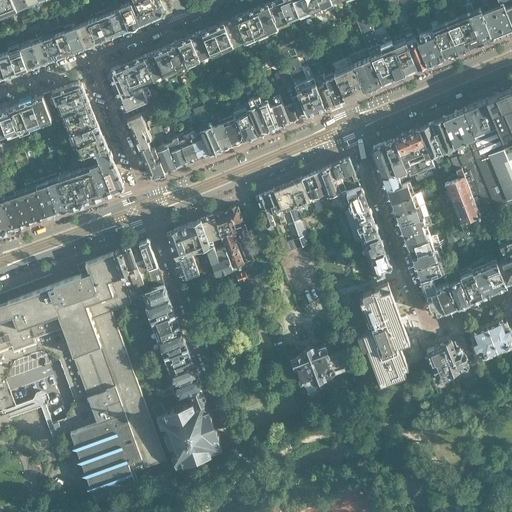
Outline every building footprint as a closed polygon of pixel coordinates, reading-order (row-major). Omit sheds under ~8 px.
[(16,7),(13,0),(0,0),(0,13),(10,10),(13,19),(20,16),(16,7)] [(161,1),(160,0),(133,0),(138,9),(138,10),(161,1)] [(163,13),(164,8),(161,0),(161,1),(138,10),(138,9),(134,11),(139,23),(155,16),(162,13),(163,13)] [(288,19),(280,0),(270,0),(268,1),(277,23),(288,19)] [(299,14),(293,0),(280,0),(288,19),(299,14)] [(310,9),(306,0),(293,0),(299,14),(310,9)] [(321,5),(319,0),(306,0),(310,9),(321,5)] [(398,0),(403,9),(423,1),(422,0),(398,0)] [(511,27),(511,22),(504,4),(503,1),(489,7),(487,2),(473,8),(469,0),(464,3),(480,41),(511,28),(511,27)] [(129,27),(119,5),(118,1),(112,3),(114,8),(116,9),(109,11),(118,32),(129,27)] [(139,23),(134,11),(130,1),(119,5),(129,27),(139,23)] [(278,25),(277,23),(268,1),(257,6),(267,30),(278,25)] [(480,41),(464,3),(459,5),(463,14),(457,16),(469,45),(480,41)] [(267,30),(257,6),(246,10),(257,34),(267,30)] [(257,34),(246,10),(235,15),(244,38),(245,39),(257,34)] [(458,50),(443,12),(440,13),(439,10),(434,12),(437,19),(431,22),(435,32),(445,55),(458,50)] [(469,45),(457,16),(451,19),(447,10),(443,12),(458,50),(469,45)] [(118,32),(109,11),(98,16),(107,37),(118,32)] [(378,40),(365,11),(354,15),(367,44),(378,40)] [(244,38),(235,15),(224,20),(233,42),(244,38)] [(107,37),(98,16),(87,20),(95,41),(107,37)] [(95,41),(87,20),(76,25),(84,46),(95,41)] [(233,42),(224,20),(213,25),(222,47),(233,42)] [(84,46),(76,25),(71,27),(70,23),(63,26),(65,30),(73,50),(84,46)] [(222,47),(213,25),(202,29),(211,52),(222,47)] [(445,55),(435,32),(431,33),(428,28),(424,30),(436,59),(445,55)] [(211,52),(202,29),(190,34),(200,56),(211,52)] [(73,50),(65,30),(54,34),(62,55),(73,50)] [(320,38),(317,30),(308,34),(311,42),(320,38)] [(436,59),(424,30),(419,32),(421,37),(416,40),(427,63),(436,59)] [(296,39),(293,31),(283,36),(286,43),(296,39)] [(62,55),(54,34),(43,38),(51,59),(62,55)] [(200,56),(190,34),(178,39),(188,61),(200,56)] [(317,57),(311,42),(308,34),(298,38),(307,61),(317,57)] [(427,63),(416,40),(415,37),(406,41),(417,67),(427,63)] [(51,59),(43,38),(32,42),(39,63),(51,59)] [(326,106),(314,76),(307,61),(298,38),(296,39),(286,43),(280,45),(287,65),(289,69),(301,65),(306,77),(295,82),(307,113),(326,106)] [(417,67),(406,41),(405,38),(393,43),(406,72),(417,67)] [(188,61),(178,39),(167,44),(176,66),(180,74),(181,74),(178,65),(181,64),(185,72),(191,70),(188,61)] [(406,72),(393,43),(391,39),(380,45),(381,48),(394,77),(406,72)] [(39,63),(32,42),(21,46),(28,67),(39,63)] [(176,66),(167,44),(154,49),(154,50),(164,71),(176,66)] [(28,67),(21,46),(9,50),(17,71),(28,67)] [(382,82),(370,53),(368,48),(350,56),(354,66),(364,90),(382,82)] [(394,77),(381,48),(370,53),(382,82),(394,77)] [(17,71),(9,50),(0,53),(0,59),(6,75),(17,71)] [(164,71),(154,50),(143,54),(152,76),(164,71)] [(152,76),(143,54),(132,59),(142,81),(152,76)] [(269,103),(250,58),(240,62),(253,95),(268,129),(278,125),(269,103)] [(142,81),(132,59),(121,64),(130,85),(142,81)] [(130,85),(121,64),(111,68),(109,71),(120,97),(133,91),(130,85)] [(307,113),(295,82),(289,69),(287,65),(279,68),(287,88),(298,117),(307,113)] [(364,90),(354,66),(335,74),(345,98),(364,90)] [(336,102),(325,77),(323,72),(321,72),(321,73),(314,76),(326,106),(336,102)] [(220,81),(217,73),(209,76),(213,84),(220,81)] [(345,98),(335,74),(335,73),(325,77),(336,102),(345,98)] [(49,104),(59,100),(85,90),(82,82),(78,80),(72,83),(45,93),(49,104)] [(511,86),(442,116),(454,144),(458,152),(463,165),(466,164),(487,220),(491,230),(511,221),(511,86)] [(142,87),(133,91),(120,97),(125,108),(143,100),(147,98),(142,87)] [(298,117),(287,88),(279,91),(281,98),(285,97),(287,103),(284,104),(290,120),(298,117)] [(89,101),(85,90),(59,100),(64,111),(89,101)] [(290,120),(284,104),(281,98),(279,91),(272,94),(275,101),(269,103),(278,125),(279,125),(289,120),(290,120)] [(51,116),(47,105),(43,93),(32,97),(40,120),(51,116)] [(268,129),(253,95),(249,97),(252,104),(246,107),(248,111),(258,133),(268,129)] [(40,120),(32,97),(20,102),(29,124),(30,128),(37,125),(35,122),(40,120)] [(150,127),(147,119),(150,118),(146,109),(150,107),(147,102),(144,103),(143,100),(125,108),(128,116),(140,145),(150,141),(149,138),(152,136),(148,127),(150,127)] [(93,111),(89,101),(64,111),(68,121),(93,111)] [(29,124),(20,102),(9,106),(17,127),(17,129),(29,124)] [(17,127),(9,106),(0,109),(0,115),(6,131),(17,127)] [(98,122),(93,111),(68,121),(72,131),(98,122)] [(258,133),(248,111),(234,116),(244,139),(258,133)] [(244,139),(234,116),(224,121),(232,144),(233,143),(243,139),(244,139)] [(454,144),(442,116),(419,126),(431,154),(454,144)] [(221,148),(212,125),(211,121),(207,123),(207,124),(200,127),(203,136),(210,152),(221,148)] [(232,144),(224,121),(212,125),(221,148),(222,148),(222,147),(231,144),(232,144)] [(102,133),(98,122),(72,131),(77,143),(102,133)] [(437,169),(431,154),(419,126),(394,137),(408,174),(410,180),(400,183),(387,189),(391,200),(411,193),(440,182),(440,175),(437,169)] [(210,152),(203,136),(198,138),(194,129),(188,131),(199,157),(200,157),(200,156),(203,155),(206,154),(209,152),(209,153),(210,152)] [(199,157),(188,131),(183,134),(178,137),(188,161),(189,161),(191,160),(192,160),(195,158),(198,157),(199,157)] [(107,144),(102,133),(77,143),(81,154),(85,152),(95,149),(107,144)] [(188,162),(188,161),(178,137),(177,136),(172,138),(176,147),(170,149),(177,166),(178,166),(184,163),(188,162)] [(177,166),(170,149),(168,144),(160,148),(156,137),(153,139),(155,145),(165,170),(177,166)] [(408,174),(394,137),(385,140),(396,171),(397,176),(402,174),(403,176),(408,174)] [(396,171),(385,140),(373,145),(372,149),(382,176),(396,171)] [(165,170),(155,145),(152,146),(150,141),(140,145),(151,173),(155,175),(165,170)] [(123,183),(107,144),(95,149),(97,154),(100,163),(101,162),(112,190),(122,187),(123,183)] [(97,154),(95,149),(85,152),(87,157),(97,154)] [(87,157),(85,152),(81,154),(74,157),(76,161),(87,157)] [(463,165),(458,152),(448,156),(452,167),(455,169),(457,168),(463,165)] [(358,179),(349,156),(339,160),(344,173),(350,171),(353,177),(354,181),(358,179)] [(353,177),(350,171),(344,173),(339,160),(331,164),(341,190),(345,188),(342,182),(347,180),(350,189),(360,185),(358,179),(354,181),(351,182),(350,178),(353,177)] [(112,190),(101,162),(100,163),(90,166),(101,194),(112,190)] [(341,190),(331,164),(318,170),(327,194),(327,195),(339,190),(346,209),(347,209),(352,207),(349,201),(346,191),(345,188),(341,190)] [(466,164),(463,165),(457,168),(459,173),(449,177),(447,172),(440,175),(440,182),(459,231),(487,220),(466,164)] [(447,172),(448,169),(447,165),(437,169),(440,175),(447,172)] [(101,194),(90,166),(80,170),(90,197),(90,198),(101,194)] [(327,194),(318,170),(318,169),(310,173),(318,194),(319,196),(327,194)] [(90,197),(80,170),(70,174),(79,201),(84,200),(90,197)] [(79,202),(79,201),(70,174),(69,172),(66,171),(63,172),(62,174),(63,176),(59,178),(69,205),(79,202)] [(400,183),(397,176),(396,171),(382,176),(387,189),(400,183)] [(318,194),(310,173),(302,176),(311,199),(314,198),(313,196),(318,194)] [(311,199),(302,176),(287,182),(273,188),(281,207),(295,202),(296,204),(311,199)] [(62,208),(69,205),(59,178),(48,182),(58,209),(62,208)] [(58,209),(48,182),(37,186),(47,213),(51,212),(51,211),(58,209)] [(367,201),(362,187),(361,185),(360,185),(350,189),(346,191),(349,201),(352,207),(366,201),(367,201)] [(47,213),(37,186),(26,190),(36,217),(47,213)] [(281,207),(273,188),(264,192),(270,205),(268,206),(273,219),(280,217),(281,221),(280,221),(282,225),(286,223),(281,207)] [(36,217),(26,190),(15,194),(25,221),(36,217)] [(273,219),(268,206),(270,205),(264,192),(256,195),(257,198),(257,199),(268,229),(270,229),(269,224),(274,223),(273,219)] [(415,205),(411,193),(391,200),(396,212),(415,205)] [(25,221),(15,194),(4,198),(14,225),(19,223),(25,221)] [(14,225),(4,198),(0,199),(0,219),(3,229),(8,227),(7,227),(14,225)] [(378,233),(376,228),(376,227),(374,222),(373,217),(372,216),(370,212),(371,212),(369,206),(368,207),(366,201),(352,207),(347,209),(359,241),(364,239),(369,254),(384,249),(384,248),(382,243),(380,238),(378,233),(379,233),(378,233)] [(257,257),(251,242),(253,241),(251,237),(250,237),(247,230),(249,229),(247,224),(246,224),(238,206),(238,205),(236,205),(235,204),(229,206),(230,207),(221,211),(221,210),(215,213),(214,214),(234,265),(257,257)] [(420,217),(419,214),(415,205),(396,212),(400,224),(420,217)] [(308,243),(295,207),(283,211),(293,238),(285,241),(279,236),(274,223),(269,224),(270,229),(268,229),(272,239),(277,243),(281,253),(307,242),(308,243)] [(213,248),(213,250),(209,252),(217,273),(235,267),(234,265),(214,214),(213,213),(201,218),(211,244),(209,244),(211,249),(213,248)] [(423,226),(422,222),(424,221),(422,216),(420,217),(400,224),(404,234),(423,226)] [(211,244),(201,218),(192,221),(188,223),(198,249),(207,246),(209,252),(213,250),(213,248),(211,249),(209,244),(211,244)] [(198,249),(188,223),(178,226),(188,253),(195,250),(198,249)] [(188,253),(178,226),(175,228),(167,231),(176,257),(188,253)] [(429,235),(428,231),(425,231),(423,226),(404,234),(407,243),(429,235)] [(461,240),(457,232),(445,237),(449,245),(461,240)] [(431,246),(429,242),(432,241),(429,235),(407,243),(411,253),(431,246)] [(157,262),(149,239),(147,238),(146,238),(146,239),(140,241),(146,256),(156,286),(164,283),(157,262)] [(146,256),(140,241),(140,240),(130,244),(131,244),(146,287),(146,289),(156,286),(146,256)] [(511,255),(506,242),(500,244),(505,256),(506,256),(507,258),(498,262),(505,280),(511,277),(511,255)] [(146,287),(131,244),(121,248),(136,291),(146,287)] [(433,245),(431,246),(411,253),(415,264),(437,256),(433,245)] [(136,291),(121,248),(113,251),(131,299),(138,296),(136,291)] [(389,262),(389,261),(388,258),(386,253),(384,249),(385,249),(384,249),(369,254),(367,255),(368,259),(371,258),(372,262),(370,263),(375,275),(384,272),(383,268),(384,268),(384,267),(387,266),(388,266),(389,262)] [(195,250),(188,253),(176,257),(183,276),(202,269),(195,250)] [(166,457),(112,309),(131,302),(130,299),(131,299),(113,251),(85,261),(89,270),(9,299),(8,299),(0,302),(0,409),(16,404),(14,402),(12,400),(11,398),(10,397),(10,395),(9,394),(9,393),(8,392),(7,390),(7,389),(7,387),(6,386),(6,385),(6,383),(6,380),(6,378),(7,376),(7,375),(7,373),(7,372),(8,370),(9,368),(9,367),(11,364),(12,362),(14,360),(17,357),(19,356),(21,354),(24,352),(26,352),(28,351),(31,350),(34,349),(36,349),(38,349),(40,349),(43,350),(46,350),(48,351),(50,352),(53,353),(55,354),(56,355),(58,356),(60,358),(74,398),(66,417),(53,421),(58,435),(71,431),(76,443),(72,445),(73,445),(77,447),(81,457),(78,458),(77,458),(77,459),(78,459),(82,461),(85,470),(82,472),(87,474),(90,484),(87,485),(87,486),(92,488),(96,498),(139,482),(134,469),(166,457)] [(439,255),(437,256),(415,264),(420,277),(432,273),(432,274),(433,273),(444,269),(439,255)] [(505,280),(498,262),(497,259),(484,264),(494,288),(507,283),(505,280)] [(494,288),(484,264),(473,269),(483,293),(494,288)] [(483,293),(473,269),(472,268),(460,273),(462,277),(470,298),(474,296),(478,295),(478,294),(483,293)] [(446,308),(438,286),(433,273),(432,274),(432,273),(420,277),(432,311),(434,310),(434,312),(444,308),(445,308),(446,308)] [(470,298),(462,277),(450,281),(458,303),(459,303),(463,301),(470,298)] [(409,340),(406,332),(388,281),(364,290),(363,291),(362,292),(362,293),(362,294),(364,297),(360,298),(365,313),(362,314),(364,318),(358,320),(362,331),(362,332),(380,382),(404,373),(405,373),(405,372),(406,371),(406,370),(404,366),(408,365),(400,343),(409,340)] [(458,303),(450,281),(438,286),(446,308),(458,303)] [(156,286),(146,289),(146,290),(150,302),(169,295),(164,283),(156,286)] [(173,307),(169,295),(150,302),(146,303),(150,315),(173,307)] [(177,318),(173,307),(150,315),(155,326),(177,318)] [(511,330),(510,326),(509,325),(506,319),(503,320),(502,317),(497,319),(487,323),(498,350),(511,343),(510,339),(511,338),(511,330)] [(181,329),(177,318),(155,326),(159,337),(181,329)] [(498,350),(487,323),(477,328),(477,327),(472,329),(473,332),(470,334),(472,339),(471,342),(474,349),(477,350),(480,356),(484,355),(498,350)] [(185,340),(181,329),(159,337),(163,349),(185,340)] [(345,365),(344,361),(345,360),(345,359),(345,358),(345,357),(344,357),(343,357),(342,354),(341,355),(339,350),(328,354),(325,345),(314,349),(313,347),(311,347),(309,343),(314,341),(313,338),(297,343),(299,346),(304,344),(305,349),(303,350),(304,353),(292,357),(296,367),(298,366),(302,379),(297,381),(299,386),(303,385),(305,385),(306,385),(307,385),(308,385),(309,385),(310,384),(311,383),(312,382),(312,381),(315,380),(315,381),(318,383),(322,382),(324,378),(323,377),(346,369),(345,365)] [(466,358),(463,351),(462,349),(461,349),(460,345),(455,347),(451,338),(450,338),(442,341),(442,342),(441,342),(453,370),(459,367),(459,366),(465,363),(466,360),(465,358),(466,358)] [(190,352),(185,340),(163,349),(167,360),(190,352)] [(453,370),(441,342),(426,348),(427,348),(422,350),(421,351),(426,363),(430,361),(431,359),(432,362),(431,363),(434,370),(435,369),(437,372),(435,373),(435,375),(436,377),(438,378),(441,377),(443,378),(449,376),(449,373),(449,372),(453,370)] [(194,363),(190,352),(167,360),(171,371),(194,363)] [(198,374),(194,363),(171,371),(175,383),(198,374)] [(202,386),(198,374),(175,383),(179,394),(189,391),(202,386)] [(219,436),(216,426),(215,426),(212,417),(213,417),(209,407),(208,408),(207,405),(205,400),(204,398),(206,397),(205,393),(204,390),(202,386),(189,391),(192,400),(165,410),(162,401),(153,404),(161,425),(165,424),(168,431),(164,432),(169,446),(173,444),(175,451),(172,453),(179,471),(187,468),(184,462),(212,452),(211,451),(221,447),(222,447),(221,443),(219,439),(218,436),(219,436)]
